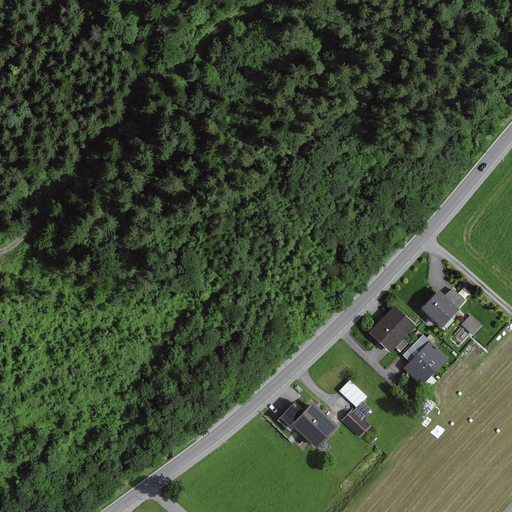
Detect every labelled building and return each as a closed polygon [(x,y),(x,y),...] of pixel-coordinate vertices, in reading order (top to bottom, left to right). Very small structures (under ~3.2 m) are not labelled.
[(445,296),(459,308),(467,299),(455,288),(445,296)] [(445,323),(449,327),(456,319),(452,315),(459,308),(445,296),(440,291),(426,307),(444,324),(445,323)] [(396,306),(372,331),(391,349),(415,324),(396,306)] [(483,324),(473,315),(465,324),(475,332),(483,324)] [(448,357),(432,341),(425,334),(414,345),(421,352),(407,367),(424,383),(448,357)] [(350,377),(340,389),(358,405),(368,393),(350,377)] [(305,415),(294,404),(280,419),(291,430),(296,425),(305,415)] [(305,415),(296,425),(318,446),(337,426),(315,405),(305,415)] [(355,409),(346,419),(361,434),(371,425),(355,409)]
